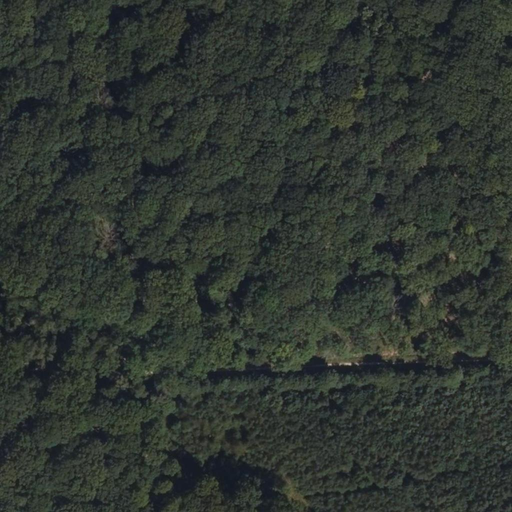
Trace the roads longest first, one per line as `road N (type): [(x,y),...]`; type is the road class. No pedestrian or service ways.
road 1 (track): [(278,0),(192,328)]
road 2 (track): [(470,0),(322,256)]
road 3 (track): [(322,256),(283,304),(236,298),(192,328)]
